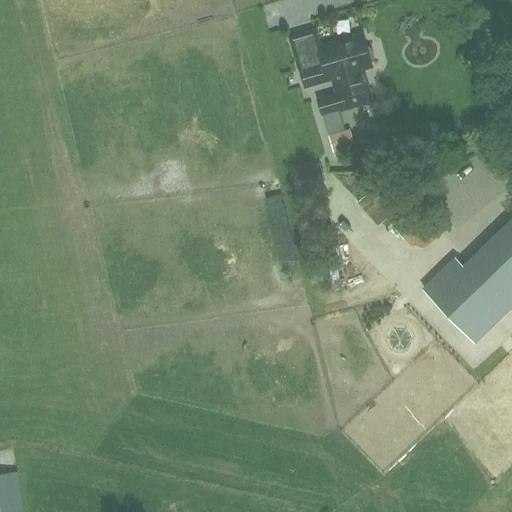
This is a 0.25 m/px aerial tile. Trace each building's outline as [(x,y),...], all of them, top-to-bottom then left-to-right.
[(282,8),(269,12),(273,26),(287,22),(282,8)] [(301,70),(305,86),(333,78),(338,95),(319,100),(322,113),(341,107),(342,109),(359,104),(361,105),(373,102),(369,86),(366,85),(362,69),(371,66),(370,62),(372,61),(374,58),(371,49),(369,48),(366,49),(362,35),(333,44),(331,42),(324,44),(323,47),(319,48),(324,63),(301,70)] [(335,154),(357,149),(352,133),(330,138),(335,154)] [(392,173),(359,202),(377,226),(387,219),(410,246),(428,246),(445,231),(392,173)] [(511,304),(511,221),(464,268),(455,259),(424,289),(475,342),(506,312),(505,311),(511,304)] [(0,511),(22,511),(21,497),(18,472),(0,474),(0,511)]
